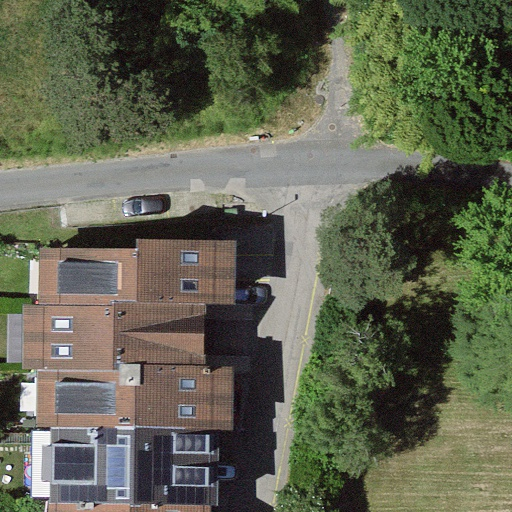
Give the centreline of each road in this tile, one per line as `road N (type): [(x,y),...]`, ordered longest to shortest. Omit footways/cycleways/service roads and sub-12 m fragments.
road 1 (residential): [(324,160),(248,511)]
road 2 (residential): [(324,160),(0,193)]
road 3 (residential): [(511,184),(324,160)]
road 4 (residential): [(318,0),(339,108),(324,160)]
